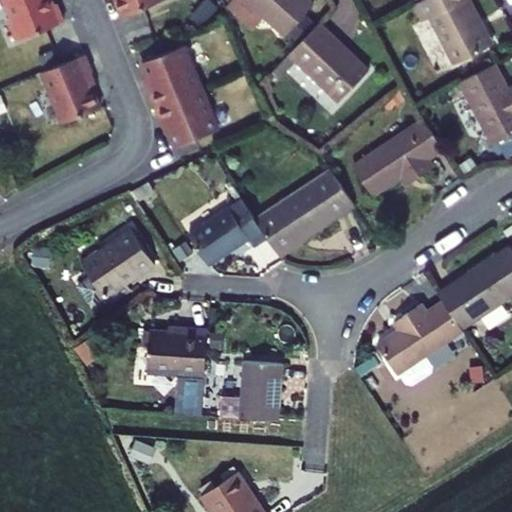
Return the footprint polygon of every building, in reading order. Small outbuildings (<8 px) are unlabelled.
[(4,0),(11,16),(8,18),(17,40),(64,21),(57,4),(53,5),(50,0),(4,0)] [(116,0),(123,16),(162,0),(116,0)] [(264,17),(245,0),(232,0),(225,8),(229,15),(232,23),(240,14),(254,27),(264,17)] [(245,0),(264,17),(285,36),(288,33),(300,43),(317,25),(305,14),(314,4),(309,0),(245,0)] [(422,0),(414,5),(423,21),(430,17),(455,64),(488,47),(475,23),(480,20),(469,0),(422,0)] [(475,23),(488,47),(493,44),(480,20),(475,23)] [(370,70),(320,22),(317,25),(300,43),(271,73),(278,79),(296,61),(339,102),(370,70)] [(147,88),(154,106),(202,86),(185,44),(142,62),(152,86),(147,88)] [(91,71),(84,54),(42,72),(63,122),(100,107),(86,73),(91,71)] [(490,58),(473,67),(476,74),(494,65),(490,58)] [(508,87),(496,64),(494,65),(476,74),(460,82),(493,144),(511,133),(511,94),(511,95),(508,87)] [(273,93),(269,83),(258,87),(270,114),(277,111),(269,94),(273,93)] [(154,106),(162,124),(166,122),(176,146),(219,128),(202,86),(154,106)] [(424,119),(353,165),(373,196),(400,178),(410,171),(415,179),(434,167),(429,159),(444,149),(424,119)] [(268,238),(280,255),(355,206),(331,169),(255,219),(268,238)] [(400,178),(405,186),(415,179),(410,171),(400,178)] [(149,182),(132,191),(138,201),(155,191),(149,182)] [(188,234),(209,265),(249,238),(254,247),(268,238),(255,219),(242,199),(188,234)] [(156,264),(132,229),(82,262),(110,304),(131,289),(127,283),(156,264)] [(444,300),(463,329),(511,296),(511,249),(509,246),(438,293),(444,300)] [(378,344),(398,375),(464,331),(463,329),(444,300),(427,312),(422,304),(403,316),(408,324),(399,331),(378,344)] [(393,323),(399,331),(408,324),(403,316),(393,323)] [(192,334),(150,331),(148,372),(180,374),(177,414),(202,415),(208,330),(193,329),(192,334)] [(221,416),(279,420),(283,363),(244,361),(242,398),(223,397),(221,416)] [(201,496),(211,511),(265,511),(239,471),(201,496)]
